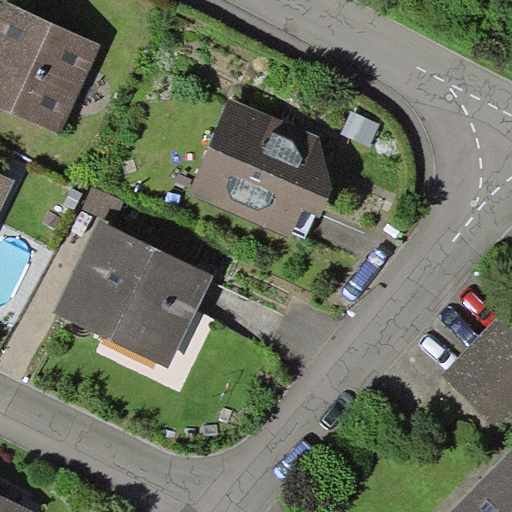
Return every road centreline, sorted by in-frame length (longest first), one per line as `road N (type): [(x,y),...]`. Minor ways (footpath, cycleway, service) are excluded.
road 1 (residential): [(241,511),(511,181)]
road 2 (residential): [(0,407),(241,511)]
road 3 (residential): [(285,0),(511,103)]
